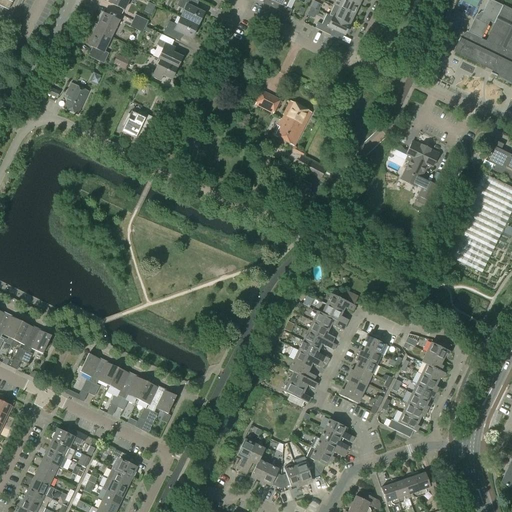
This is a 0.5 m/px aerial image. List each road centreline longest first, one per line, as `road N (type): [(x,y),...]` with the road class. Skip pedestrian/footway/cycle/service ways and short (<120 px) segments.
road 1 (residential): [(432,445),(436,413),(462,357),(456,338),(395,331),(361,315),(318,405),(348,419),(372,465)]
road 2 (residential): [(0,178),(31,124),(64,122),(313,235)]
road 3 (residential): [(144,511),(171,456),(44,396)]
road 4 (residential): [(492,121),(354,59)]
road 5 (residential): [(0,108),(33,69),(69,0)]
road 6 (residential): [(354,59),(242,7)]
